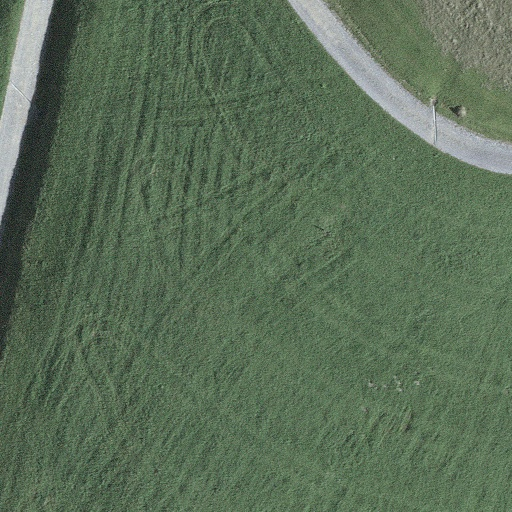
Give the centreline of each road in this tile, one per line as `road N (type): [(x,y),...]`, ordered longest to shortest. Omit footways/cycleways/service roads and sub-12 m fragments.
road 1 (track): [(511,157),(473,151),(414,117),(345,53),(303,0)]
road 2 (track): [(41,0),(0,175)]
